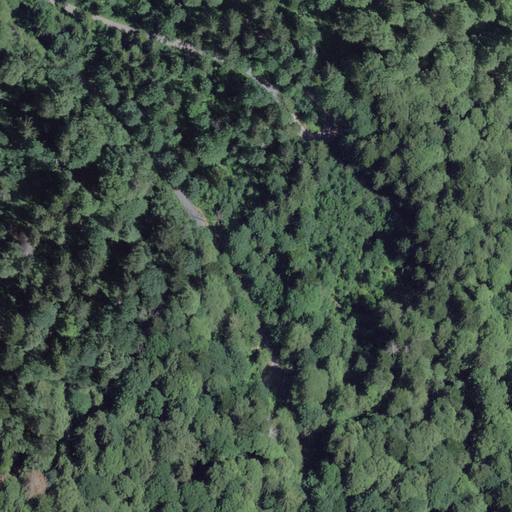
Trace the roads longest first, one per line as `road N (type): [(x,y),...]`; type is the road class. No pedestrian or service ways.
road 1 (unclassified): [(309,511),(284,382),(236,279),(147,140),(0,13)]
road 2 (unclassified): [(52,0),(248,68),(315,143),(330,136),(329,112),(233,0)]
